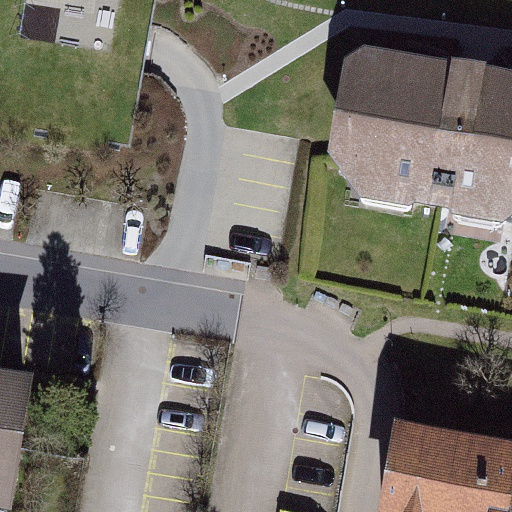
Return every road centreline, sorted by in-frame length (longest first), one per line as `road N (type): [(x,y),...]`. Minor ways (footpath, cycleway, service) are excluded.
road 1 (residential): [(358,511),(364,393),(328,351),(234,318),(0,278)]
road 2 (unknown): [(160,305),(197,147),(219,96)]
